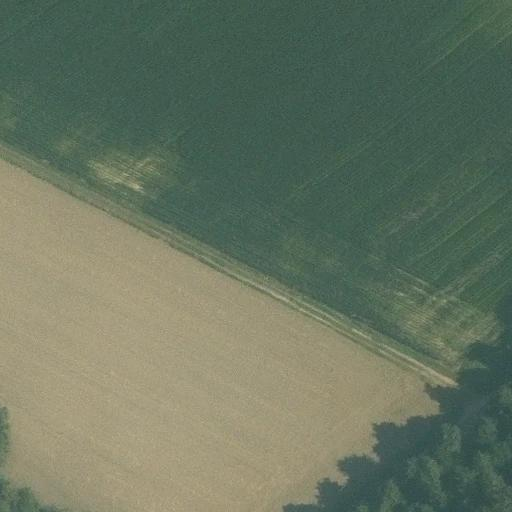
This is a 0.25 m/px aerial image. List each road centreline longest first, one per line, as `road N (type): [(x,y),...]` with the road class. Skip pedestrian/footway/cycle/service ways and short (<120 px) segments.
road 1 (track): [(493,396),(0,139)]
road 2 (unclassified): [(511,381),(352,511)]
